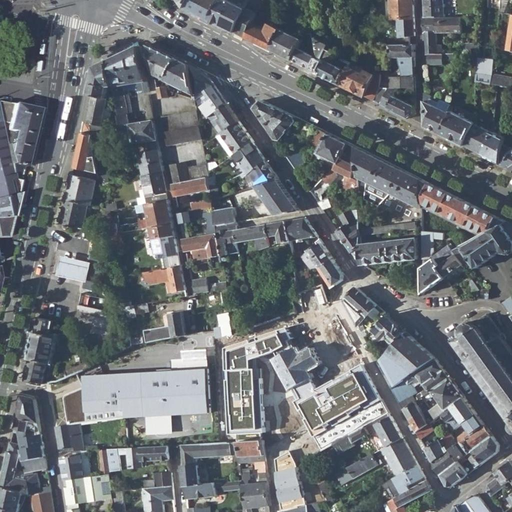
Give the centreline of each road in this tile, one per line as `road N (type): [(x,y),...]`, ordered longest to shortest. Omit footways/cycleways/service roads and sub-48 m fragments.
road 1 (primary): [(83,0),(0,372)]
road 2 (residential): [(190,289),(139,12)]
road 3 (residential): [(358,276),(339,293),(339,305),(447,501)]
road 4 (residential): [(230,60),(226,82),(358,276)]
road 5 (tertiary): [(413,147),(230,60)]
road 6 (residential): [(0,381),(42,390),(62,511)]
road 7 (residential): [(422,324),(511,446)]
road 8 (residential): [(419,0),(413,147)]
